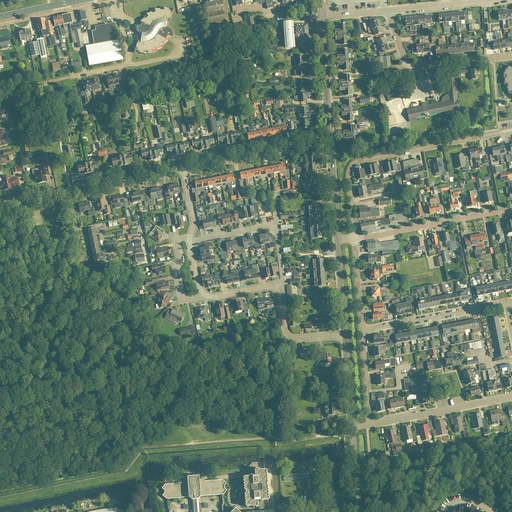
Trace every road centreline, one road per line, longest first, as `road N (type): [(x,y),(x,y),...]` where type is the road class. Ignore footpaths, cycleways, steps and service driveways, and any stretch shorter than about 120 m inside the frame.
road 1 (track): [(270,346),(0,402)]
road 2 (residential): [(69,192),(59,117),(232,80)]
road 3 (residential): [(353,239),(352,166),(511,130)]
road 4 (residential): [(141,228),(147,263),(83,275),(69,192)]
road 5 (residential): [(511,57),(407,66),(389,11)]
road 6 (residential): [(353,239),(511,210)]
road 7 (residential): [(183,169),(330,140)]
road 8 (residential): [(361,332),(505,302)]
road 9 (residential): [(368,425),(511,397)]
road 10 (residential): [(321,7),(265,15),(244,47),(243,76),(232,80)]
road 11 (tertiary): [(330,140),(321,17)]
